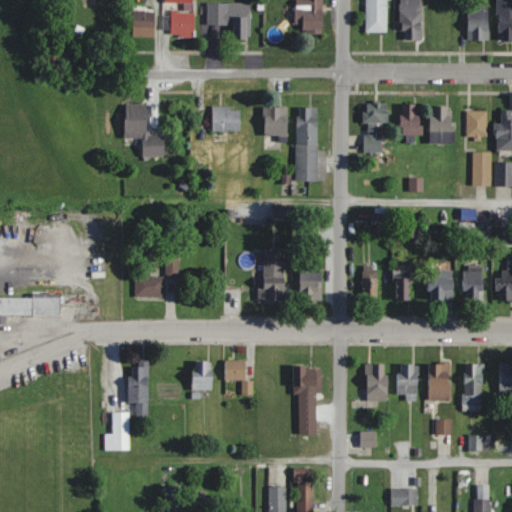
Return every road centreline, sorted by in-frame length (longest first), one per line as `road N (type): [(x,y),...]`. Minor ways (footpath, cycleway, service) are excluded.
road 1 (residential): [(339,511),(343,0)]
road 2 (residential): [(511,330),(94,332)]
road 3 (residential): [(511,71),(151,73)]
